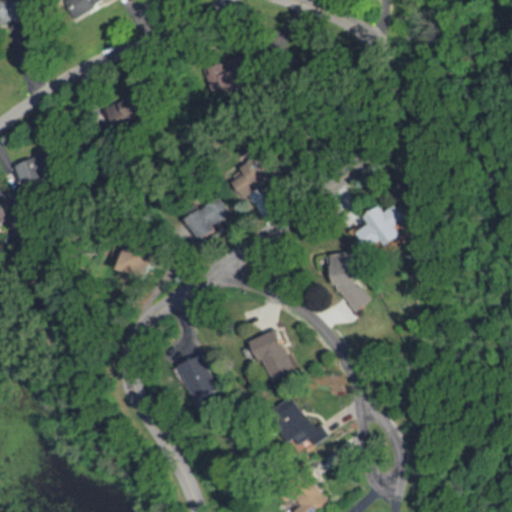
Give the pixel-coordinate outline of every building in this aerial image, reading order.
[(270,146),(242,161),(250,177),(237,184),(244,197),(285,174),(270,146)] [(27,189),(71,173),(62,149),(18,164),(27,189)] [(365,217),(365,248),(388,248),(388,217),(365,217)] [(324,264),(353,313),(375,300),(346,251),(324,264)] [(301,372),(283,329),(256,340),(274,384),(301,372)] [(198,401),(222,393),(209,355),(186,363),(198,401)] [(333,434),(327,421),(316,427),(301,396),(276,408),(297,451),(333,434)]
